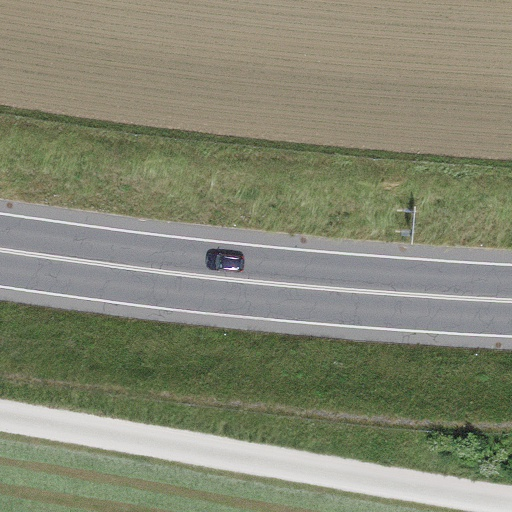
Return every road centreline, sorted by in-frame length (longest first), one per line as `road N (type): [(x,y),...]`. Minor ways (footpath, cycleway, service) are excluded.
road 1 (track): [(0,418),(511,508)]
road 2 (trunk): [(0,249),(205,277),(511,300)]
